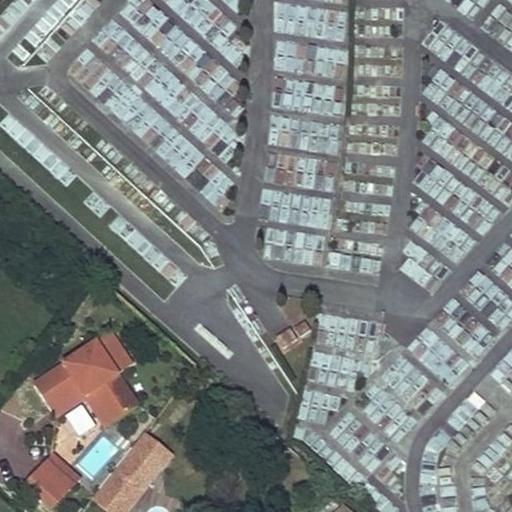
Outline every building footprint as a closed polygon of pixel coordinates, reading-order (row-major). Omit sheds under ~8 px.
[(206,0),(191,0),(179,13),(236,67),(253,48),(228,24),(229,22),(206,0)] [(141,17),(132,8),(125,16),(148,38),(166,19),(152,6),(141,17)] [(176,25),(156,46),(233,120),(242,110),(229,97),(239,86),(176,25)] [(225,162),(243,143),(153,62),(136,80),(184,123),(183,125),(225,162)] [(215,209),(235,189),(124,82),(104,102),(215,209)] [(306,324),(294,331),(299,340),(311,332),(306,324)] [(274,341),(283,354),(301,343),(299,340),(294,331),(293,329),(274,341)] [(97,348),(36,390),(52,414),(82,394),(87,402),(94,397),(114,426),(139,410),(97,348)] [(82,394),(52,414),(56,422),(87,402),(82,394)] [(94,397),(87,402),(108,431),(114,426),(94,397)] [(75,437),(94,431),(87,411),(69,417),(75,437)] [(145,436),(93,503),(105,511),(132,511),(174,458),(145,436)] [(55,460),(49,467),(77,491),(83,485),(55,460)] [(49,467),(29,491),(52,511),(58,511),(77,491),(49,467)]
